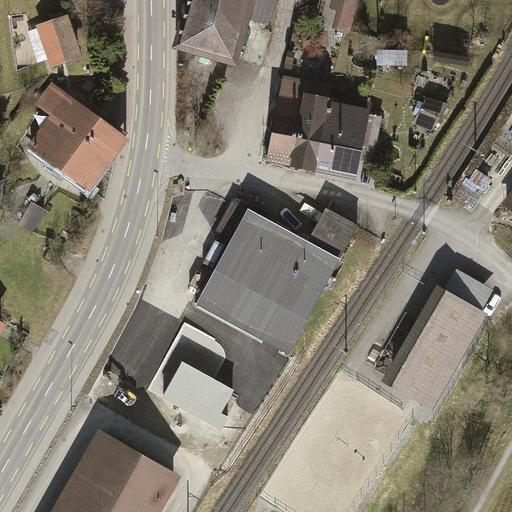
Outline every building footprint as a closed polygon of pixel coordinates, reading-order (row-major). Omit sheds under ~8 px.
[(186,0),(173,48),(236,65),(248,23),(271,29),(278,0),(186,0)] [(358,0),(332,0),(330,8),(339,11),(334,26),(350,31),(358,0)] [(68,16),(37,26),(51,68),(82,57),(68,16)] [(408,51),(377,50),(377,66),(408,66),(408,51)] [(472,58),(436,52),(434,61),(470,67),(472,58)] [(317,172),(330,103),(334,85),(284,76),(267,163),(317,172)] [(37,104),(51,114),(114,161),(130,140),(52,83),(37,104)] [(451,104),(426,98),(423,109),(413,124),(433,131),(451,104)] [(370,115),(370,111),(330,103),(317,172),(357,180),(360,160),(370,115)] [(93,190),(114,161),(51,114),(29,145),(93,190)] [(382,118),(370,115),(360,160),(373,163),(382,118)] [(452,199),(472,213),(493,182),(476,170),(469,180),(466,178),(452,199)] [(511,186),(498,204),(511,214),(511,186)] [(308,239),(236,198),(219,229),(235,238),(198,303),(290,355),(361,228),(325,208),(308,239)] [(47,212),(33,203),(19,225),(34,234),(47,212)] [(63,253),(51,247),(45,259),(57,265),(63,253)] [(457,269),(445,290),(483,312),(495,290),(457,269)] [(439,286),(383,382),(432,410),(487,314),(483,312),(445,290),(439,286)] [(236,390),(183,361),(162,399),(221,432),(231,415),(224,411),(236,390)] [(160,511),(181,477),(100,431),(54,511),(160,511)]
